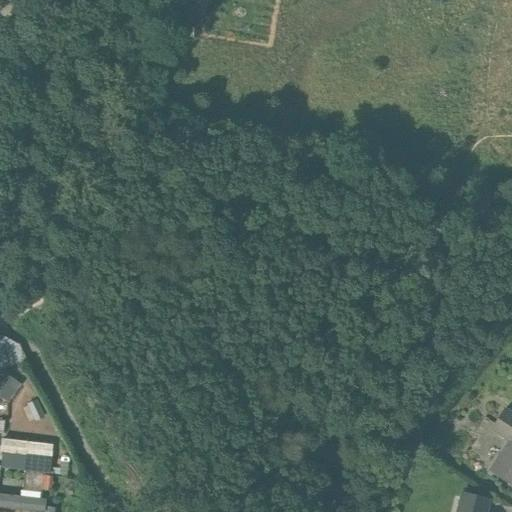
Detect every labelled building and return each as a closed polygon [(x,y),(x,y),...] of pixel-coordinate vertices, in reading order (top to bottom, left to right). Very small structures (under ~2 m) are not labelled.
[(0,368),(28,361),(20,345),(19,344),(18,344),(2,335),(0,335),(0,368)] [(21,384),(3,371),(0,375),(0,396),(8,402),(21,384)] [(44,417),(36,400),(27,405),(35,421),(44,417)] [(506,442),(488,470),(511,485),(511,413),(504,409),(490,430),(506,442)] [(1,465),(50,471),(53,445),(1,439),(0,449),(0,452),(2,453),(1,465)] [(24,480),(43,483),(44,475),(44,472),(25,470),(24,480)] [(52,484),(53,476),(49,476),(44,475),(43,483),(52,484)] [(43,483),(24,480),(23,491),(42,494),(42,489),(43,483)] [(44,511),(46,499),(0,494),(0,508),(38,511),(44,511)] [(485,511),(488,501),(460,494),(455,511),(485,511)]
